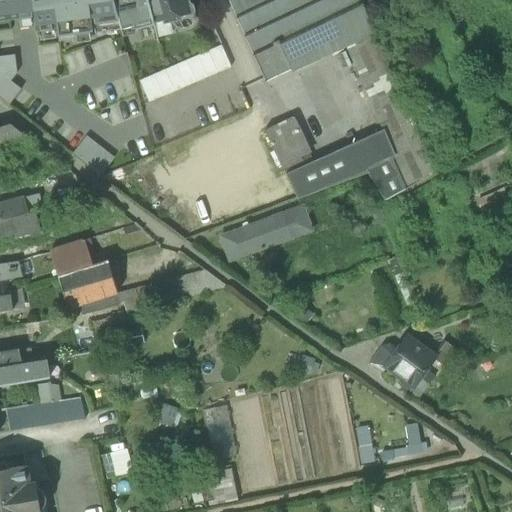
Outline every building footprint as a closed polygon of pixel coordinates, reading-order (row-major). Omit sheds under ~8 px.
[(0,0),(0,22),(34,18),(37,18),(34,0),(0,0)] [(34,0),(37,18),(34,18),(36,33),(57,30),(59,42),(93,38),(93,33),(121,29),(113,0),(34,0)] [(134,31),(155,26),(154,23),(147,0),(113,0),(121,29),(121,30),(133,27),(134,31)] [(147,0),(154,23),(173,19),(174,23),(180,28),(190,26),(194,17),(193,6),(189,3),(188,0),(147,0)] [(297,67),(348,43),(373,31),(359,0),(228,0),(266,82),(297,67)] [(398,155),(391,158),(405,190),(436,173),(373,31),(348,43),(387,129),(398,155)] [(149,103),(230,67),(221,46),(140,82),(149,103)] [(0,99),(9,107),(22,90),(11,82),(18,74),(15,55),(0,57),(0,99)] [(264,131),(282,166),(300,158),(309,154),(292,118),(265,131),(264,131)] [(10,125),(0,128),(0,150),(32,142),(10,125)] [(353,145),(367,171),(367,172),(371,179),(384,200),(387,201),(405,190),(391,158),(398,155),(387,129),(353,145)] [(86,136),(71,155),(81,163),(96,144),(86,136)] [(96,144),(81,163),(91,170),(105,151),(96,144)] [(297,198),(367,172),(367,171),(353,145),(313,162),(304,166),(286,175),(297,198)] [(115,159),(105,151),(91,170),(100,177),(101,177),(115,159)] [(309,154),(300,158),(304,166),(313,162),(309,154)] [(286,175),(304,166),(300,158),(282,166),(286,175)] [(25,198),(29,215),(35,213),(31,197),(25,198)] [(0,204),(0,222),(4,221),(11,219),(29,215),(25,198),(24,198),(0,204)] [(221,237),(230,261),(311,231),(303,207),(221,237)] [(41,232),(35,213),(29,215),(11,219),(15,234),(16,239),(41,232)] [(11,219),(4,221),(7,236),(15,234),(11,219)] [(50,251),(58,277),(93,267),(89,255),(85,241),(50,251)] [(104,251),(89,255),(93,267),(108,262),(104,251)] [(19,262),(0,264),(0,279),(22,276),(19,262)] [(108,262),(93,267),(58,277),(68,310),(118,294),(108,262)] [(118,294),(123,315),(228,287),(206,270),(118,294)] [(0,312),(13,310),(23,308),(20,289),(8,292),(9,295),(0,296),(0,312)] [(387,366),(407,380),(415,386),(422,376),(435,358),(407,338),(395,355),(387,366)] [(383,347),(375,358),(387,366),(395,355),(383,347)] [(37,348),(19,351),(23,366),(47,362),(48,362),(45,349),(37,350),(37,348)] [(0,369),(23,366),(19,351),(0,354),(0,369)] [(381,375),(387,366),(375,358),(369,367),(381,375)] [(23,366),(0,369),(0,386),(50,378),(47,362),(23,366)] [(407,397),(418,405),(433,384),(422,376),(415,386),(414,387),(407,397)] [(414,387),(415,386),(407,380),(406,382),(406,386),(409,388),(414,387)] [(7,409),(11,432),(86,419),(81,398),(54,402),(30,406),(30,405),(7,409)] [(208,407),(210,457),(235,456),(232,406),(208,407)] [(419,423),(407,424),(408,448),(394,448),(394,455),(428,454),(427,441),(420,442),(419,423)] [(367,425),(358,427),(364,460),(374,458),(367,425)] [(0,511),(40,511),(35,483),(29,484),(27,467),(0,471),(0,511)] [(207,471),(208,500),(235,499),(234,470),(207,471)]
